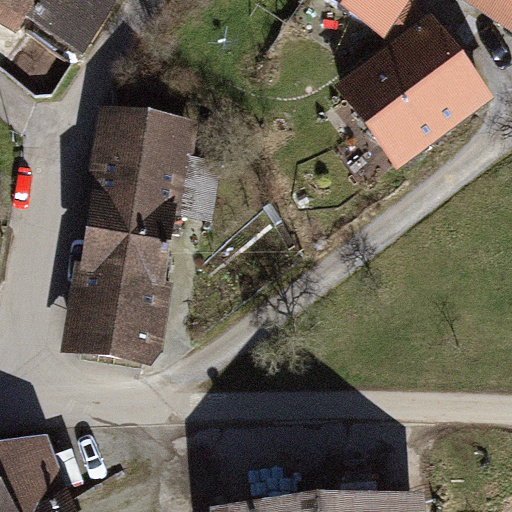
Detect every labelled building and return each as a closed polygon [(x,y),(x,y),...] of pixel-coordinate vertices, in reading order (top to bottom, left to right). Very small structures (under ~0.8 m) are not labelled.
[(1,0),(69,41),(94,0),(1,0)] [(324,0),(380,36),(404,0),(324,0)] [(404,0),(380,36),(405,52),(433,30),(410,0),(404,0)] [(511,0),(461,0),(511,33),(511,0)] [(345,97),(396,165),(485,99),(433,30),(405,52),(345,97)] [(115,121),(78,351),(145,361),(165,233),(179,235),(181,221),(167,219),(167,217),(181,132),(115,121)] [(202,135),(181,132),(167,217),(215,225),(224,164),(199,161),(202,135)] [(0,511),(60,511),(37,453),(0,459),(0,511)]
